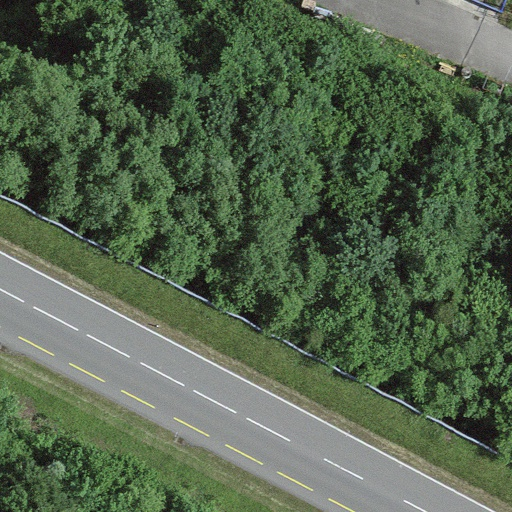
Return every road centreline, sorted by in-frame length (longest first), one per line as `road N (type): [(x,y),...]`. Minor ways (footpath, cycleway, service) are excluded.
road 1 (secondary): [(434,511),(0,286)]
road 2 (unclassified): [(511,53),(382,0)]
